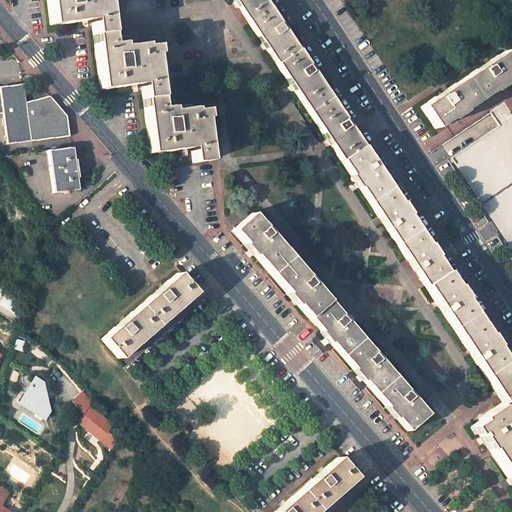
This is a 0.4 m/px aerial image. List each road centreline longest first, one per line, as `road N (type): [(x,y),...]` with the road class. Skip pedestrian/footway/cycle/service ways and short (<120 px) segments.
road 1 (unclassified): [(0,14),(430,511)]
road 2 (unclassified): [(511,299),(313,0)]
